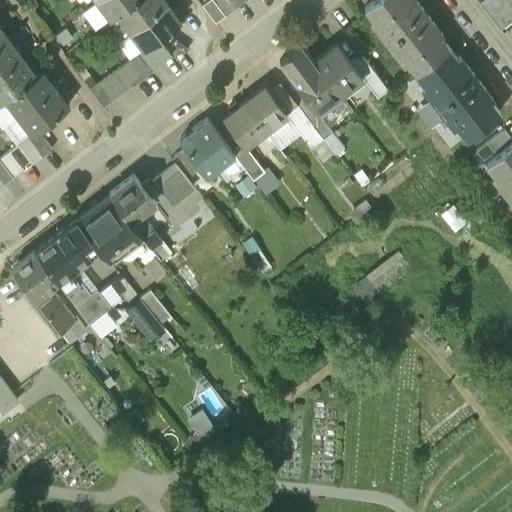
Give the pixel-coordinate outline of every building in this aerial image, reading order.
[(95,0),(109,18),(115,13),(115,12),(131,0),(95,0)] [(131,0),(115,12),(115,13),(128,30),(167,1),(165,0),(131,0)] [(371,0),(364,6),(373,18),(371,19),(403,61),(406,59),(415,71),(447,45),(438,34),(441,32),(415,0),(371,0)] [(511,0),(478,0),(478,1),(499,28),(511,17),(511,0)] [(167,1),(128,30),(142,47),(147,44),(156,36),(180,18),(167,1)] [(0,25),(0,44),(9,37),(0,25)] [(171,53),(156,36),(147,44),(161,61),(171,53)] [(9,37),(0,44),(0,71),(22,55),(9,37)] [(334,42),(312,59),(338,92),(361,74),(352,63),(334,42)] [(161,61),(147,44),(142,47),(137,51),(151,68),(161,61)] [(312,59),(300,44),(279,60),(307,97),(316,108),(338,92),(312,59)] [(447,45),(415,71),(423,82),(421,84),(454,126),(456,124),(465,135),(498,110),(489,99),(491,97),(458,55),(456,57),(447,45)] [(151,68),(137,51),(127,58),(141,76),(151,68)] [(22,55),(0,71),(0,99),(3,97),(35,73),(35,72),(22,55)] [(387,87),(362,55),(352,63),(361,74),(378,94),(387,87)] [(141,76),(127,58),(117,66),(131,83),(141,76)] [(131,83),(117,66),(108,73),(121,90),(131,83)] [(35,73),(3,97),(16,114),(55,85),(41,68),(35,72),(35,73)] [(121,90),(108,73),(98,80),(112,98),(121,90)] [(112,98),(98,80),(88,87),(102,105),(112,98)] [(282,108),(263,84),(243,100),(264,127),(285,111),(282,108)] [(55,85),(16,114),(30,132),(68,103),(55,85)] [(316,108),(307,97),(297,104),(312,124),(321,136),(330,128),(316,109),(316,108)] [(297,104),(293,99),(282,108),(285,111),(301,132),(312,124),(297,104)] [(264,127),(243,100),(223,115),(242,140),(244,143),(264,127)] [(205,117),(180,137),(185,145),(201,164),(206,172),(232,152),(230,149),(205,117)] [(51,147),(36,127),(30,132),(27,135),(41,154),(51,147)] [(41,154),(27,135),(17,142),(31,161),(41,154)] [(244,143),(242,140),(230,149),(232,152),(251,177),(263,168),(244,143)] [(511,140),(485,161),(494,173),(492,174),(511,199),(511,140)] [(201,164),(185,145),(176,152),(191,172),(201,164)] [(22,168),(8,149),(0,155),(0,158),(12,175),(22,168)] [(0,158),(0,178),(3,182),(12,175),(0,158)] [(174,161),(152,178),(170,202),(192,185),(174,161)] [(140,181),(133,173),(110,190),(131,217),(139,210),(155,198),(150,193),(155,190),(146,177),(140,181)] [(131,217),(110,190),(75,217),(108,257),(141,232),(142,231),(131,217)] [(450,200),(437,210),(450,228),(463,218),(450,200)] [(170,249),(139,210),(131,217),(142,231),(141,232),(160,257),(170,249)] [(90,291),(71,266),(89,253),(66,224),(34,249),(56,278),(55,279),(88,321),(110,305),(95,286),(90,291)] [(392,244),(346,287),(361,303),(407,260),(392,244)] [(34,249),(11,266),(33,295),(42,289),(55,279),(56,278),(34,249)] [(170,312),(150,287),(139,295),(141,297),(160,320),(170,312)] [(74,318),(52,289),(46,293),(42,289),(33,295),(68,340),(77,334),(68,323),(74,318)] [(160,320),(141,297),(129,307),(151,334),(163,325),(160,320)] [(0,374),(0,411),(18,398),(0,374)]
